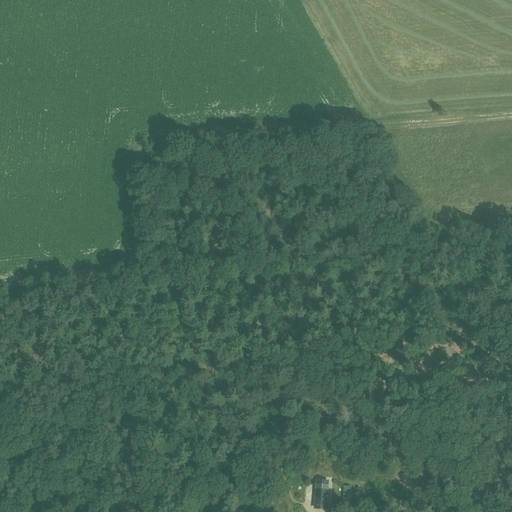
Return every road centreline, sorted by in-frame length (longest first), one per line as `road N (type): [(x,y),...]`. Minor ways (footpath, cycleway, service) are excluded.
road 1 (track): [(511,114),(137,142)]
road 2 (track): [(511,67),(376,78),(391,106)]
